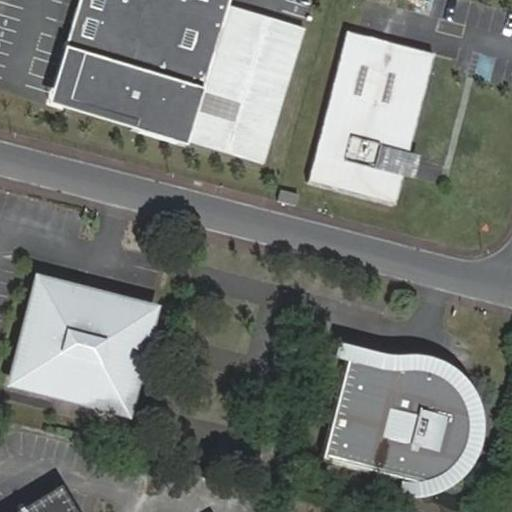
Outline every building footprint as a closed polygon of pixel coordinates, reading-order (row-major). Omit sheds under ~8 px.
[(83,56),(67,109),(188,144),(228,7),(230,0),(80,0),(65,51),(83,56)] [(305,27),(228,7),(188,144),(262,164),(305,27)] [(434,48),(347,27),(309,178),(396,200),(434,48)] [(299,191),(283,186),(280,196),(297,201),(299,191)] [(39,288),(14,387),(125,414),(150,315),(39,288)] [(374,363),(347,357),(321,455),(418,479),(419,485),(431,482),(443,476),(454,467),(463,456),(467,448),(470,439),(472,430),(473,421),(471,407),(469,398),(465,390),(458,378),(447,368),(436,374),(400,364),(374,363)] [(78,511),(62,484),(16,511),(78,511)]
